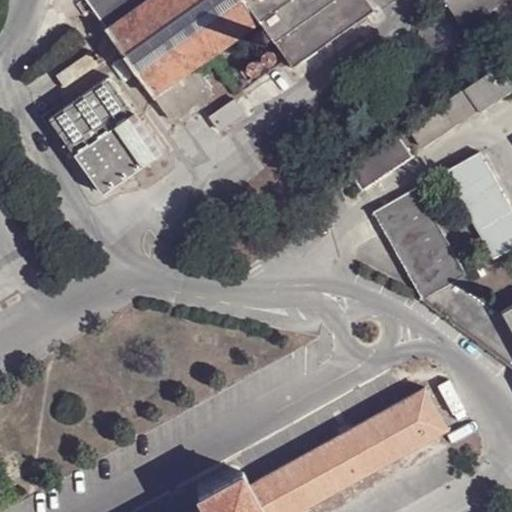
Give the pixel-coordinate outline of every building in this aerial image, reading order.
[(92,0),(111,27),(149,0),(92,0)] [(149,0),(111,27),(158,92),(198,65),(237,37),(264,17),(251,0),(149,0)] [(251,0),(264,17),(272,31),(298,65),(383,6),(378,0),(251,0)] [(444,0),(464,30),(510,0),(444,0)] [(272,31),(264,17),(237,37),(247,48),(272,31)] [(511,90),(511,55),(411,124),(426,147),(511,90)] [(174,118),(217,90),(198,65),(158,92),(174,118)] [(170,148),(117,74),(57,116),(110,190),(170,148)] [(215,114),(225,129),(249,112),(239,97),(215,114)] [(412,154),(398,132),(347,165),(362,188),(412,154)] [(511,205),(481,150),(448,168),(496,255),(511,246),(511,205)] [(419,186),(376,209),(425,296),(511,365),(511,309),(505,313),(457,276),(467,272),(419,186)] [(429,388),(253,484),(246,470),(201,495),(208,509),(208,511),(297,511),(451,428),(429,388)]
